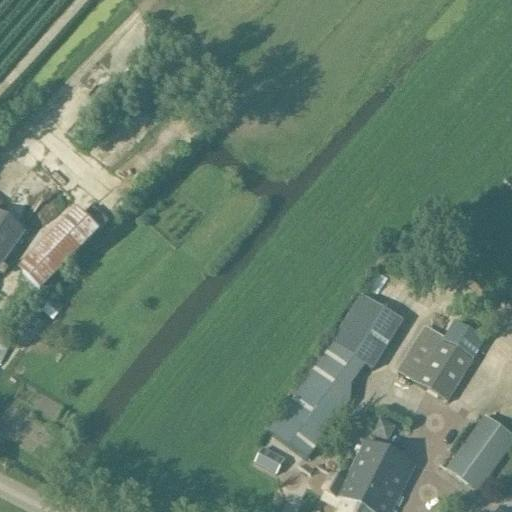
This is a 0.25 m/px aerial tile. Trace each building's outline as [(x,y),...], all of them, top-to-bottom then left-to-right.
[(117,84),(69,138),(81,148),(129,94),(117,84)] [(39,292),(98,232),(81,215),(22,275),(39,292)] [(0,269),(24,236),(0,219),(0,269)] [(401,325),(360,299),(331,344),(302,383),(305,385),(268,436),(305,463),(344,409),(347,391),(364,368),(372,373),(401,325)] [(14,337),(27,349),(45,329),(31,318),(14,337)] [(424,330),(397,374),(446,405),(471,364),(441,345),(444,342),(424,330)] [(476,495),(511,445),(511,440),(484,420),(445,472),(476,495)] [(379,421),(372,436),(388,444),(395,429),(379,421)] [(349,507),(358,511),(392,511),(414,469),(365,445),(345,485),(357,491),(349,507)] [(262,452),(254,466),(276,477),(283,463),(262,452)] [(358,511),(349,507),(357,491),(345,485),(345,486),(329,478),(322,493),(342,503),(338,511),(358,511)]
